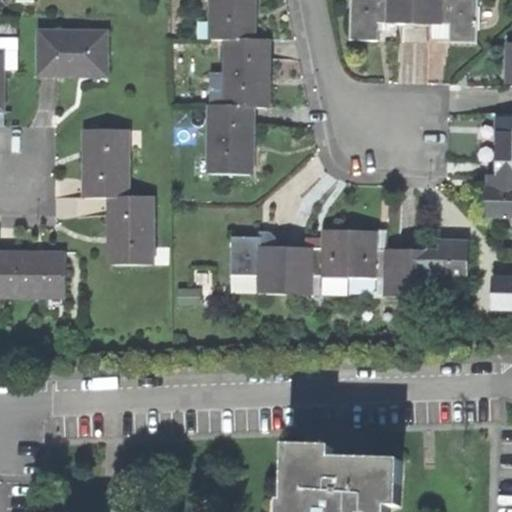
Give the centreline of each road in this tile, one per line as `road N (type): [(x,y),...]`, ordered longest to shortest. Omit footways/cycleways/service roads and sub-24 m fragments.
road 1 (residential): [(0,407),(511,386)]
road 2 (residential): [(307,0),(335,127),(441,131)]
